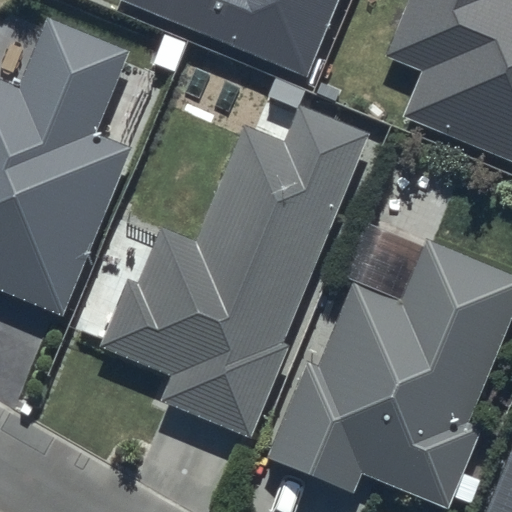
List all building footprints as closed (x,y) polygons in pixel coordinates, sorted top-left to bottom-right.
[(119,0),(306,78),(338,0),(119,0)] [(511,0),(407,0),(385,55),(423,71),(405,116),(511,159),(511,0)] [(126,52),(47,21),(19,91),(0,83),(0,289),(63,314),(128,149),(93,135),(126,52)] [(246,438),(354,184),(237,134),(192,239),(160,226),(134,287),(125,283),(97,348),(168,377),(158,400),(246,438)] [(463,427),(511,313),(511,268),(425,231),(395,299),(352,280),(313,371),(304,367),(265,457),(353,495),(361,477),(441,511),(442,511),(477,433),(463,427)] [(511,511),(511,454),(487,511),(511,511)]
